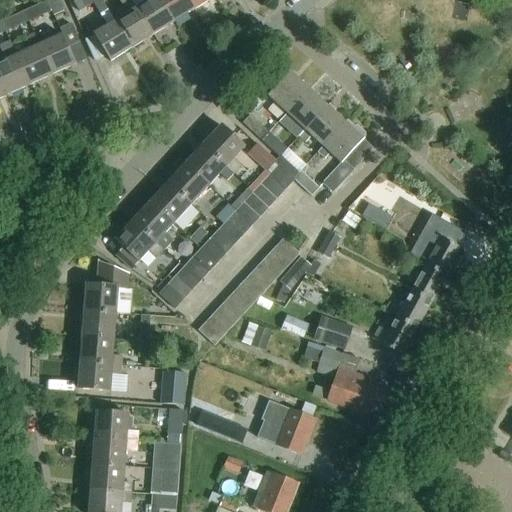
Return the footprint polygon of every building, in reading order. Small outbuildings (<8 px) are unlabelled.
[(59,0),(49,0),(22,12),(27,23),(52,12),(54,15),(64,11),(59,0)] [(100,0),(81,0),(74,4),(79,13),(101,0),(100,0)] [(118,0),(127,15),(114,23),(131,51),(152,38),(135,10),(137,9),(131,0),(118,0)] [(158,0),(151,0),(137,9),(135,10),(152,38),(174,25),(158,0)] [(187,0),(158,0),(174,25),(195,12),(187,0)] [(187,0),(195,12),(214,0),(187,0)] [(22,12),(0,22),(5,33),(27,23),(22,12)] [(109,64),(131,51),(114,23),(92,36),(109,64)] [(62,36),(38,47),(52,77),(76,65),(68,49),(80,43),(71,25),(59,30),(62,36)] [(0,50),(6,63),(0,65),(0,81),(8,98),(30,88),(16,58),(18,57),(10,42),(0,46),(0,50)] [(52,77),(38,47),(18,57),(16,58),(30,88),(52,77)] [(288,116),(310,92),(291,73),(268,98),(288,116)] [(310,92),(288,116),(304,131),(299,137),(300,139),(329,109),(310,92)] [(311,138),(322,148),(317,153),(319,155),(347,125),(329,109),(300,139),(306,144),(311,138)] [(242,124),(263,143),(270,135),(250,116),(242,124)] [(355,128),(352,131),(347,125),(319,155),(324,160),(329,154),(340,165),(342,166),(345,162),(364,142),(363,141),(366,138),(365,135),(358,128),(355,128)] [(221,128),(203,148),(232,176),(235,173),(229,168),(245,150),(221,128)] [(279,158),(276,161),(257,144),(254,147),(275,166),(289,151),(270,135),(263,143),(279,158)] [(278,168),(275,166),(254,147),(248,154),(270,175),(271,175),(278,168)] [(185,167),(209,189),(222,176),(227,181),(232,176),(203,148),(185,167)] [(275,166),(278,168),(293,182),(294,181),(295,181),(302,173),(301,172),(306,167),(289,151),(275,166)] [(323,184),(323,185),(333,193),(354,170),(345,162),(342,166),(340,165),(324,183),(323,184)] [(191,209),(209,189),(185,167),(167,187),(191,209)] [(270,175),(268,177),(284,191),(293,182),(278,168),(271,175),(270,175)] [(312,197),(317,192),(319,189),(302,173),(295,181),(312,197)] [(268,177),(259,187),(275,202),(284,191),(268,177)] [(174,227),(191,209),(167,187),(150,205),(174,227)] [(253,194),(251,196),(267,211),(275,202),(259,187),(253,194)] [(251,196),(242,205),(258,220),(267,211),(251,196)] [(407,216),(429,222),(432,210),(410,204),(407,216)] [(158,244),(174,227),(150,205),(133,224),(157,246),(163,252),(164,250),(158,244)] [(235,211),(233,213),(250,229),(258,220),(242,205),(235,211)] [(233,213),(225,223),(241,238),(250,229),(233,213)] [(225,223),(216,232),(234,247),(241,238),(225,223)] [(157,246),(133,224),(115,243),(139,265),(149,254),(156,260),(163,252),(157,246)] [(189,241),(196,247),(207,234),(200,228),(189,241)] [(216,232),(208,241),(225,256),(234,247),(216,232)] [(327,234),(322,244),(333,250),(338,241),(327,234)] [(434,253),(426,267),(446,279),(461,253),(432,235),(425,248),(434,253)] [(273,251),(289,266),(298,257),(301,256),(283,240),(273,251)] [(208,241),(200,251),(217,265),(225,256),(208,241)] [(322,244),(317,253),(328,259),(333,250),(322,244)] [(200,251),(192,260),(208,275),(217,265),(200,251)] [(273,251),(264,260),(280,276),(289,266),(273,251)] [(273,307),(265,325),(272,327),(290,291),(307,273),(310,267),(301,259),(279,283),(283,287),(273,307)] [(192,260),(183,270),(199,284),(208,275),(192,260)] [(264,260),(256,268),(273,284),(280,276),(264,260)] [(411,293),(431,305),(446,279),(426,267),(411,293)] [(256,268),(247,278),(264,294),(273,284),(256,268)] [(183,270),(175,278),(192,293),(199,284),(183,270)] [(175,278),(166,288),(183,303),(192,293),(175,278)] [(247,278),(239,287),(256,302),(264,294),(247,278)] [(84,314),(117,317),(119,290),(86,287),(84,314)] [(239,287),(231,296),(247,312),(256,302),(239,287)] [(176,310),(183,303),(166,288),(159,296),(176,310)] [(395,319),(415,331),(431,305),(411,293),(395,319)] [(231,296),(223,305),(239,320),(247,312),(231,296)] [(223,305),(214,314),(231,329),(239,320),(223,305)] [(117,317),(84,314),(82,340),(115,343),(117,317)] [(214,314),(206,324),(222,339),(231,329),(214,314)] [(139,344),(148,345),(150,317),(141,316),(139,344)] [(309,326),(287,317),(281,329),(303,339),(309,326)] [(321,318),(313,341),(343,351),(351,329),(321,318)] [(415,331),(395,319),(387,333),(378,327),(371,340),(400,357),(415,331)] [(215,347),(222,339),(206,324),(198,332),(215,347)] [(272,333),(258,327),(251,346),(265,352),(272,333)] [(114,356),(115,343),(82,340),(81,367),(122,370),(122,357),(114,356)] [(148,345),(139,344),(138,357),(147,358),(148,345)] [(304,359),(318,364),(322,352),(308,347),(304,359)] [(316,372),(336,379),(328,402),(341,407),(377,419),(386,393),(363,385),(365,379),(352,375),(339,371),(345,355),(325,348),(316,372)] [(122,370),(81,367),(79,391),(111,393),(113,375),(121,376),(122,370)] [(162,373),(160,404),(184,406),(186,375),(162,373)] [(264,423),(257,440),(300,457),(313,421),(287,411),(268,404),(262,421),(265,422),(264,423)] [(304,404),(300,415),(311,419),(315,408),(304,404)] [(166,445),(180,446),(183,411),(169,410),(166,445)] [(202,412),(196,426),(241,445),(247,430),(202,412)] [(96,414),(94,443),(138,445),(139,433),(127,432),(128,416),(96,414)] [(92,469),(124,471),(125,451),(137,452),(138,445),(94,443),(92,469)] [(154,470),(162,471),(178,472),(180,446),(166,445),(156,444),(154,470)] [(238,475),(243,464),(228,458),(224,469),(238,475)] [(123,483),(124,471),(92,469),(90,494),(131,496),(132,484),(123,483)] [(176,485),(178,472),(162,471),(161,484),(176,485)] [(257,497),(252,510),(257,511),(287,511),(297,486),(273,477),(266,474),(257,497)] [(131,496),(90,494),(88,511),(120,511),(121,504),(131,505),(131,496)] [(159,511),(159,510),(175,511),(176,497),(152,495),(150,511),(159,511)] [(229,511),(237,511),(241,504),(224,497),(219,508),(229,511)]
